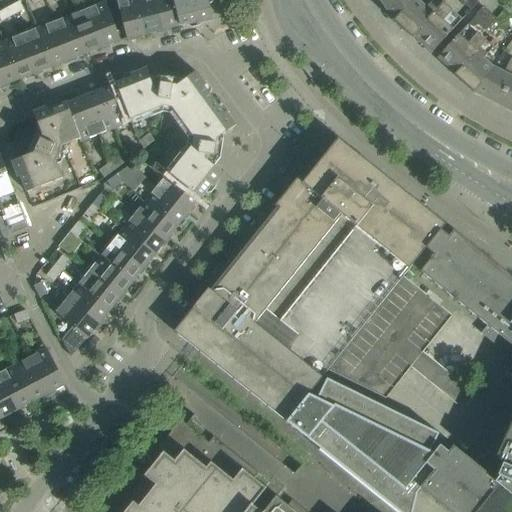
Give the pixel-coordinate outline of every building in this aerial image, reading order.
[(145,35),(136,0),(117,0),(127,39),(145,35)] [(163,30),(155,0),(136,0),(145,35),(163,30)] [(181,26),(174,0),(155,0),(163,30),(181,26)] [(174,0),(181,26),(197,22),(198,25),(214,21),(208,0),(174,0)] [(379,0),(392,19),(414,0),(379,0)] [(426,7),(418,0),(414,0),(392,19),(394,21),(406,32),(427,8),(426,7)] [(449,8),(442,2),(440,0),(432,0),(426,7),(427,8),(406,32),(412,38),(414,37),(419,42),(449,8)] [(467,0),(464,4),(470,10),(477,2),(475,0),(467,0)] [(23,10),(19,2),(8,8),(12,16),(23,10)] [(120,41),(105,3),(88,9),(103,48),(120,41)] [(489,13),(483,7),(476,15),(482,21),(489,13)] [(12,16),(8,8),(0,12),(0,21),(1,22),(12,16)] [(432,53),(462,19),(449,8),(419,42),(432,53)] [(103,48),(88,9),(71,16),(86,54),(103,48)] [(489,13),(482,21),(488,26),(496,18),(489,13)] [(86,54),(71,16),(54,23),(69,61),(86,54)] [(69,61),(54,23),(37,29),(52,67),(69,61)] [(450,69),(480,36),(468,24),(437,58),(450,69)] [(52,67),(37,29),(20,36),(35,74),(52,67)] [(35,74),(20,36),(3,42),(18,80),(35,74)] [(483,58),(492,47),(480,36),(450,69),(455,74),(453,75),(461,83),(484,58),(483,58)] [(18,80),(3,42),(0,43),(0,85),(0,87),(18,80)] [(472,92),(494,68),(484,58),(461,83),(472,92)] [(497,105),(511,75),(511,58),(503,72),(494,67),(494,68),(472,92),(497,105)] [(223,114),(213,101),(203,87),(205,85),(196,72),(177,86),(171,85),(169,97),(161,95),(162,84),(161,83),(160,91),(155,91),(146,69),(131,75),(132,78),(117,84),(130,118),(162,106),(171,107),(193,137),(191,146),(169,174),(199,198),(210,184),(213,186),(223,174),(205,160),(207,156),(214,157),(217,141),(236,126),(226,113),(223,114)] [(511,112),(511,75),(497,105),(511,112)] [(130,118),(117,84),(100,91),(114,127),(131,121),(130,118)] [(114,127),(100,91),(83,97),(97,134),(114,127)] [(97,134),(83,97),(66,104),(79,138),(80,141),(89,138),(89,137),(97,134)] [(62,144),(79,138),(66,104),(50,110),(49,107),(33,113),(42,135),(34,154),(12,162),(18,178),(20,177),(26,193),(62,179),(55,160),(62,144)] [(154,140),(149,134),(138,141),(143,147),(154,140)] [(301,175),(175,332),(193,347),(287,422),(308,395),(323,377),(236,308),(323,200),(339,212),(410,270),(413,266),(427,249),(441,231),(445,225),(374,168),(359,156),(338,139),(306,179),(301,175)] [(151,158),(161,151),(156,145),(146,152),(151,158)] [(0,197),(14,192),(0,156),(0,197)] [(124,161),(119,156),(109,163),(113,169),(124,161)] [(103,176),(113,169),(109,163),(98,170),(103,176)] [(131,173),(127,167),(117,174),(121,180),(131,173)] [(111,187),(121,180),(117,174),(107,181),(111,187)] [(199,198),(169,174),(158,188),(188,212),(199,198)] [(188,212),(158,188),(146,202),(177,227),(188,212)] [(98,209),(106,199),(100,194),(92,205),(98,209)] [(177,227),(146,202),(135,216),(166,240),(177,227)] [(90,219),(98,209),(92,205),(84,215),(90,219)] [(166,240),(135,216),(124,229),(155,254),(166,240)] [(28,228),(24,218),(12,223),(16,232),(28,228)] [(75,237),(83,227),(78,223),(70,232),(75,237)] [(155,254),(124,229),(112,244),(143,268),(155,254)] [(427,249),(413,266),(421,272),(490,328),(485,334),(507,351),(511,344),(511,278),(454,231),(449,237),(441,231),(427,249)] [(67,247),(75,237),(70,232),(62,242),(67,247)] [(143,268),(112,244),(101,257),(132,282),(143,268)] [(60,270),(68,260),(62,256),(54,266),(60,270)] [(132,282),(101,257),(90,271),(122,296),(132,282)] [(52,280),(60,270),(54,266),(46,276),(52,280)] [(122,296),(90,271),(78,286),(109,311),(122,296)] [(47,293),(41,282),(33,286),(39,297),(47,293)] [(109,311),(78,286),(67,299),(99,325),(109,311)] [(87,339),(99,325),(67,299),(55,314),(73,328),(62,341),(71,357),(85,338),(87,339)] [(29,319),(26,310),(14,315),(18,323),(29,319)] [(511,423),(497,457),(489,475),(511,494),(511,344),(507,351),(511,355),(511,423)] [(65,385),(46,349),(30,358),(49,393),(65,385)] [(49,393),(30,358),(14,366),(33,402),(49,393)] [(33,402),(14,366),(0,373),(0,377),(17,410),(33,402)] [(17,410),(0,377),(0,416),(1,419),(17,410)] [(308,395),(287,422),(401,511),(418,511),(420,488),(434,471),(425,464),(440,446),(445,436),(327,379),(317,399),(308,395)] [(308,511),(292,499),(291,499),(290,501),(287,505),(278,498),(276,496),(263,511),(261,511),(253,505),(267,488),(265,487),(255,479),(258,476),(260,474),(213,437),(212,438),(209,443),(188,426),(186,424),(180,420),(156,450),(162,455),(117,510),(119,511),(308,511)] [(434,471),(420,488),(450,511),(511,511),(511,494),(489,475),(454,447),(449,453),(440,446),(425,464),(434,471)]
